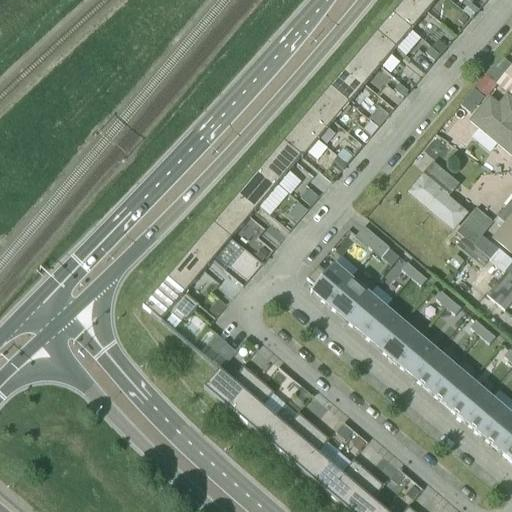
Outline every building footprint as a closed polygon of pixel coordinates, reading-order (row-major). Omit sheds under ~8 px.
[(427,15),(410,0),(405,0),(392,16),(412,33),(427,15)] [(410,0),(427,15),(439,0),(410,0)] [(469,5),(462,13),(470,20),(477,12),(469,5)] [(463,15),(457,22),(463,27),(469,20),(463,15)] [(376,34),(396,51),(412,33),(392,16),(376,34)] [(376,34),(361,53),(381,69),(396,51),(376,34)] [(438,42),(432,50),(439,56),(446,48),(438,42)] [(440,57),(430,49),(425,56),(434,63),(440,57)] [(381,69),(361,53),(345,71),(365,88),(381,69)] [(330,89),(350,106),(365,88),(345,71),(330,89)] [(461,108),(471,117),(485,100),(496,86),(486,78),(474,92),(461,108)] [(408,93),(399,86),(394,92),(403,100),(408,93)] [(334,124),(350,106),(330,89),(314,107),(334,124)] [(511,103),(495,90),(484,103),(511,126),(511,103)] [(314,107),(299,126),(318,143),(334,124),(314,107)] [(371,124),(365,132),(371,137),(377,129),(371,124)] [(318,143),(299,126),(283,144),(301,160),(303,161),(318,143)] [(301,160),(283,144),(260,171),(278,187),(291,172),(301,160)] [(352,159),(343,151),(337,158),(346,166),(352,159)] [(336,157),(333,160),(339,167),(343,164),(336,157)] [(278,187),(260,171),(236,199),(255,214),(265,202),(278,187)] [(467,214),(422,180),(410,195),(455,229),(467,214)] [(309,191),(301,201),(310,208),(318,199),(309,191)] [(255,214),(236,199),(213,226),(231,242),(244,227),(255,214)] [(477,211),(465,226),(482,240),(482,239),(494,225),(477,211)] [(511,213),(491,240),(511,257),(511,213)] [(231,242),(213,226),(190,254),(208,269),(218,257),(231,242)] [(457,235),(474,249),(482,240),(465,226),(457,235)] [(355,239),(374,255),(383,245),(364,229),(355,239)] [(482,240),(474,249),(490,263),(499,253),(482,239),(482,240)] [(488,262),(463,241),(457,248),(482,269),(488,262)] [(383,245),(374,255),(381,261),(389,251),(383,245)] [(261,250),(254,258),(260,263),(267,255),(261,250)] [(208,269),(190,254),(166,281),(198,308),(199,307),(186,296),(208,269)] [(465,264),(456,256),(448,265),(457,273),(465,264)] [(407,266),(401,273),(411,281),(417,274),(407,266)] [(328,309),(356,276),(355,276),(350,282),(333,267),(326,276),(318,268),(307,281),(315,288),(310,294),(328,309)] [(411,281),(421,289),(427,283),(417,274),(411,281)] [(369,297),(374,291),(356,276),(328,309),(345,324),(368,297),(369,297)] [(185,324),(198,308),(166,281),(142,309),(161,325),(172,312),(185,324)] [(441,295),(435,302),(445,310),(451,303),(441,295)] [(362,338),(385,311),(369,297),(368,297),(345,324),(362,338)] [(217,321),(227,310),(218,302),(208,313),(217,321)] [(445,310),(455,318),(461,312),(451,303),(445,310)] [(402,326),(385,311),(362,338),(380,353),(402,326)] [(475,324),(469,330),(479,339),(485,332),(475,324)] [(419,340),(402,326),(380,353),(397,367),(419,340)] [(479,339),(489,347),(495,341),(485,332),(479,339)] [(216,338),(200,357),(210,365),(227,346),(216,338)] [(436,355),(419,340),(397,367),(414,382),(436,355)] [(454,369),(436,355),(414,382),(431,396),(454,369)] [(471,384),(454,369),(431,396),(448,411),(471,384)] [(203,391),(232,414),(259,382),(243,370),(232,383),(219,372),(203,391)] [(259,382),(232,414),(259,438),(274,420),(262,409),(274,395),(259,382)] [(488,398),(471,384),(448,411),(465,425),(488,398)] [(309,399),(299,390),(293,398),(303,406),(309,399)] [(505,413),(488,398),(465,425),(482,440),(505,413)] [(511,438),(511,418),(505,413),(482,440),(499,454),(511,438)] [(274,420),(259,438),(286,461),(314,429),(298,416),(287,430),(274,420)] [(351,434),(342,427),(335,436),(343,443),(351,434)] [(314,429),(286,461),(314,484),(329,466),(317,456),(329,442),(314,429)] [(511,438),(499,454),(511,465),(511,438)] [(353,447),(352,448),(358,454),(365,447),(356,439),(351,445),(353,447)] [(314,484),(341,508),(368,476),(353,463),(342,477),(329,466),(314,484)] [(389,483),(396,488),(404,478),(398,473),(389,483)] [(384,489),(368,476),(341,508),(346,511),(383,511),(372,502),(384,489)] [(412,488),(405,497),(412,503),(419,494),(412,488)]
